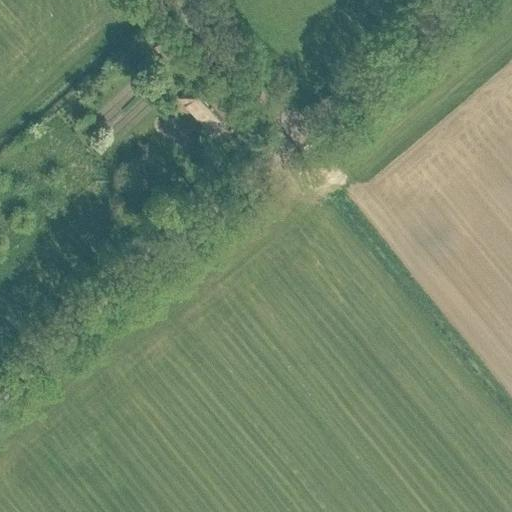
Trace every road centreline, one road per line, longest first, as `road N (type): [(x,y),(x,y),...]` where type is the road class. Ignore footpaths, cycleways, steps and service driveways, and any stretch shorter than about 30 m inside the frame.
road 1 (unclassified): [(0,382),(456,0)]
road 2 (track): [(295,136),(168,0)]
